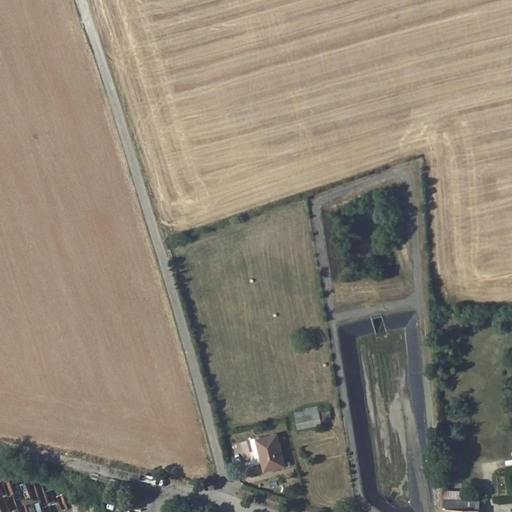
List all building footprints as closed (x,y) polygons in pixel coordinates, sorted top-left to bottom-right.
[(298,430),(325,424),(322,412),(321,405),(304,408),(305,411),(294,414),(298,430)] [(268,452),(262,454),(267,471),(288,466),(280,435),(265,439),(268,452)] [(268,452),(265,439),(259,441),(262,454),(268,452)] [(82,470),(81,475),(95,480),(97,475),(82,470)] [(444,502),(444,511),(478,511),(479,502),(444,502)]
